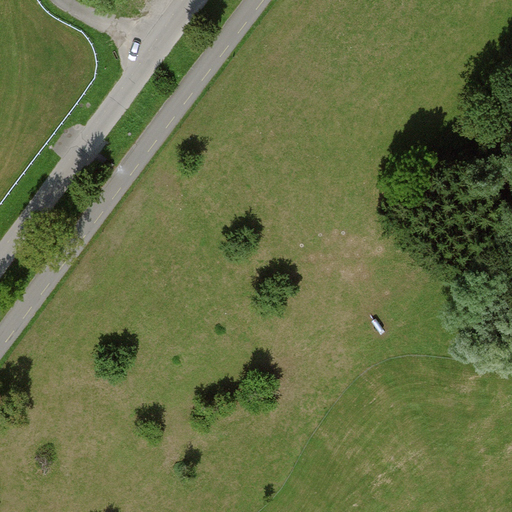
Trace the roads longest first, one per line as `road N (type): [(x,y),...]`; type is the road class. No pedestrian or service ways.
road 1 (unclassified): [(0,345),(257,0)]
road 2 (unclassified): [(191,0),(0,257)]
